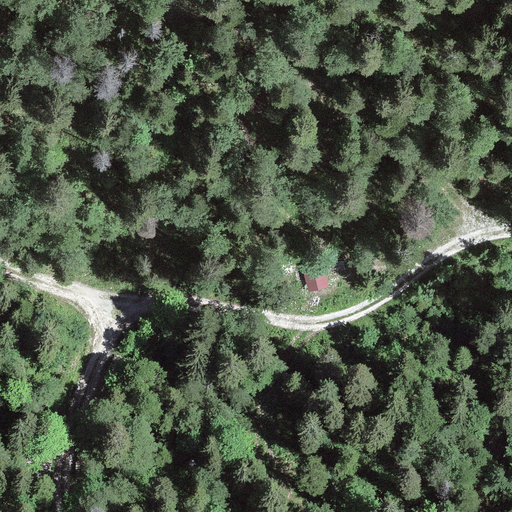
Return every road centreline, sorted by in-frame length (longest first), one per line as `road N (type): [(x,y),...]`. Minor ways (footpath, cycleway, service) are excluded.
road 1 (track): [(0,263),(106,298),(321,324),(472,238),(511,230)]
road 2 (track): [(66,511),(71,448),(131,302)]
